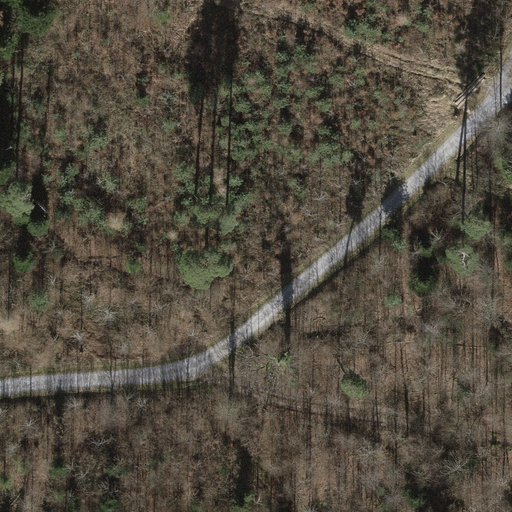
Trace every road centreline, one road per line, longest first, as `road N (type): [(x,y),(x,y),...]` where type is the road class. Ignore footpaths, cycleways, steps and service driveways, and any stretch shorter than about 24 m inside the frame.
road 1 (track): [(511,97),(259,321),(201,362),(0,386)]
road 2 (track): [(201,362),(210,380),(296,405),(511,439)]
